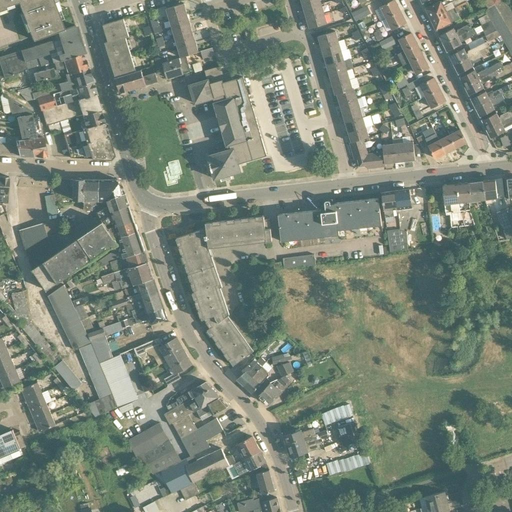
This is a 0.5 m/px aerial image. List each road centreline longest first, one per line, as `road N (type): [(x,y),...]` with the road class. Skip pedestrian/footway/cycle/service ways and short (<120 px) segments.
road 1 (residential): [(292,511),(266,433),(211,368),(178,310),(150,231),(153,204)]
road 2 (residential): [(404,0),(486,169)]
road 3 (residential): [(208,200),(174,86),(108,104)]
road 4 (residential): [(347,186),(301,31)]
road 5 (tertiary): [(347,186),(486,169)]
road 6 (tertiary): [(208,200),(347,186)]
road 7 (residential): [(0,164),(129,169)]
